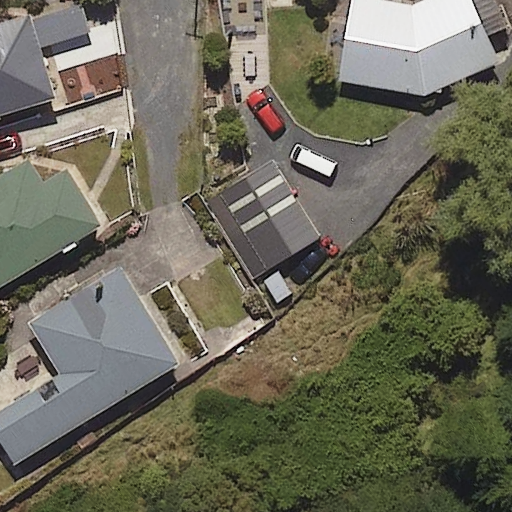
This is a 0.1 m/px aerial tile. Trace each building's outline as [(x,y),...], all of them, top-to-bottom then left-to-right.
[(486,36),(505,24),(493,0),(424,0),(415,4),(385,0),(351,0),(340,82),(426,95),(499,62),(486,36)] [(7,12),(0,38),(0,117),(56,98),(38,40),(38,20),(7,12)] [(69,170),(42,186),(27,160),(0,175),(0,286),(102,226),(69,170)] [(266,270),(319,237),(271,161),(219,193),(266,270)] [(0,435),(17,463),(180,365),(119,265),(28,320),(60,374),(0,410),(0,435)]
